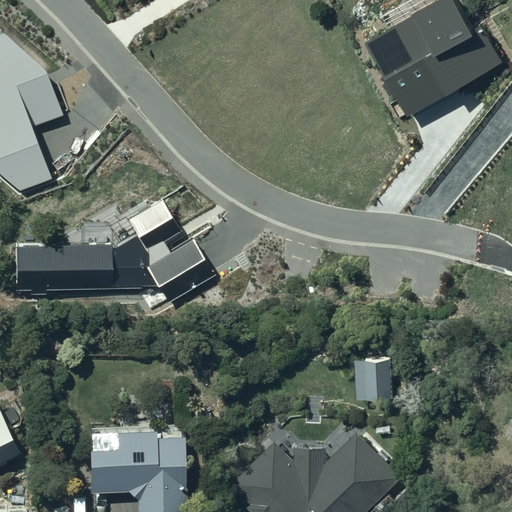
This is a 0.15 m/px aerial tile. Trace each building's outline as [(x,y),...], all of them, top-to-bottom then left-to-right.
[(457,0),(442,0),(365,43),(407,118),(503,62),(481,25),(474,29),(457,0)] [(1,30),(0,30),(0,173),(19,191),(53,179),(33,127),(65,115),(47,73),(1,30)] [(117,245),(17,246),(17,292),(159,288),(169,303),(216,274),(193,239),(171,253),(164,242),(182,231),(163,200),(129,220),(137,235),(117,245)] [(390,355),(356,356),(358,400),(392,399),(390,355)] [(0,464),(28,453),(5,395),(0,397),(0,464)] [(100,438),(100,487),(144,487),(143,511),(194,511),(195,431),(169,431),(169,421),(126,421),(126,438),(100,438)] [(262,511),(263,511),(398,511),(416,491),(336,423),(262,511)]
